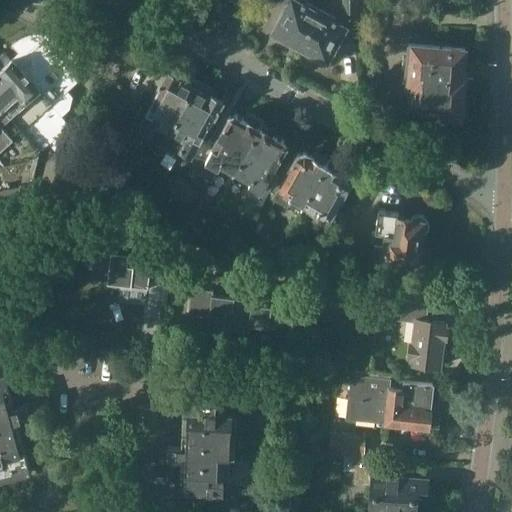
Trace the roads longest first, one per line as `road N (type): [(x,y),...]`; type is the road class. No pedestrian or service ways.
road 1 (residential): [(504,200),(117,0)]
road 2 (unknown): [(173,276),(364,301),(496,291)]
road 3 (residential): [(471,511),(504,200)]
road 4 (residential): [(138,511),(142,397),(48,380),(0,354)]
road 5 (residential): [(504,200),(503,0)]
